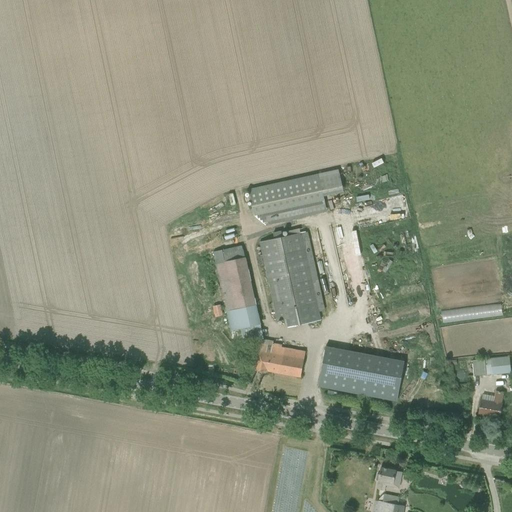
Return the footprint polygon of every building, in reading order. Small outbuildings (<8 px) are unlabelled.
[(255,215),(324,200),(318,174),(248,190),(255,215)] [(259,243),(277,321),(318,312),(300,234),(281,238),(280,232),(273,234),(274,240),(259,243)] [(262,331),(256,305),(241,246),(213,252),(230,331),(240,329),(243,342),(259,338),(257,332),(262,331)] [(478,289),(488,289),(488,281),(478,281),(478,289)] [(258,344),(254,369),(300,377),(305,352),(280,348),(281,346),(272,344),(272,346),(258,344)] [(397,401),(404,362),(325,347),(318,386),(397,401)] [(472,361),(474,377),(511,373),(509,357),(472,361)] [(413,401),(421,383),(415,380),(411,389),(412,390),(408,399),(413,401)] [(501,404),(503,393),(495,392),(493,403),(481,401),(478,414),(499,418),(501,404)] [(376,476),(376,480),(378,481),(376,490),(384,491),(384,492),(386,481),(392,483),(391,487),(398,488),(400,482),(402,473),(395,471),(380,468),(379,475),(376,476)] [(375,501),(372,511),(401,511),(403,507),(397,506),(399,499),(383,496),(379,500),(378,502),(375,501)]
